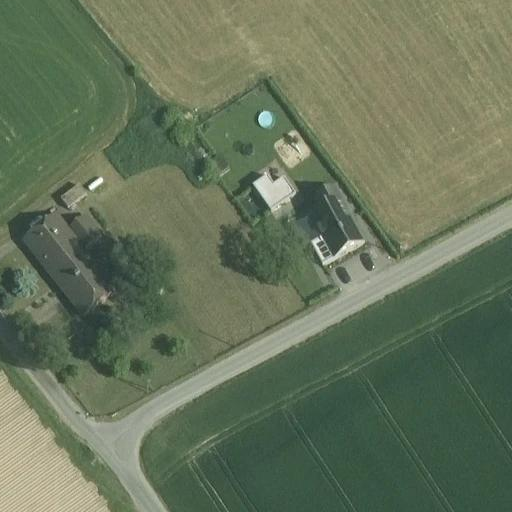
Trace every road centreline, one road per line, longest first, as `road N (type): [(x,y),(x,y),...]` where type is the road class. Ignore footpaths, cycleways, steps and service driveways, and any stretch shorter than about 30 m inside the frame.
road 1 (unclassified): [(111,442),(167,399),(511,214)]
road 2 (unclassified): [(0,320),(69,407),(111,442)]
